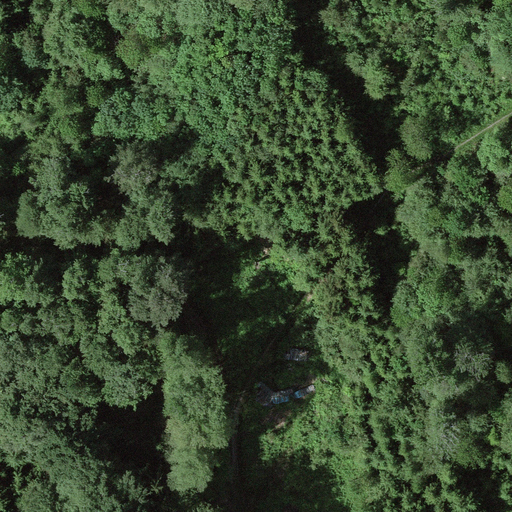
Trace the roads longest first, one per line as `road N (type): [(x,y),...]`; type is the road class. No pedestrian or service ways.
road 1 (track): [(511,110),(389,187),(163,284)]
road 2 (track): [(389,187),(232,404)]
road 3 (track): [(206,511),(229,482),(232,404),(202,312),(163,284)]
road 4 (track): [(163,284),(0,292)]
